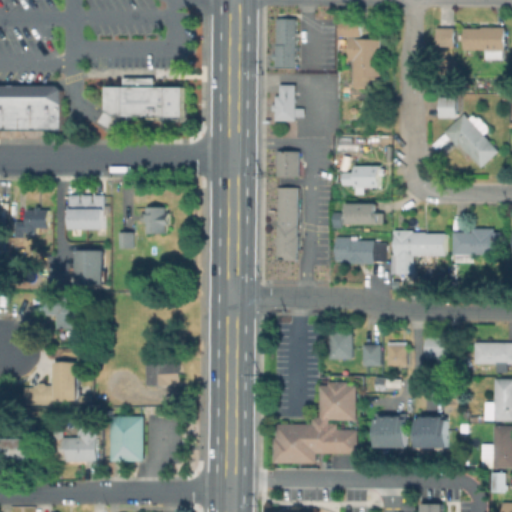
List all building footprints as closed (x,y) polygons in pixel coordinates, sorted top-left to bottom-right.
[(298,18),(298,67),(277,67),(278,59),(275,59),(276,52),(277,52),(278,17),(298,18)] [(362,18),(363,35),(341,35),(341,18),(362,18)] [(508,25),(508,49),(505,48),(505,58),(487,58),(487,49),(466,49),(466,26),(484,26),(484,25),(508,25)] [(456,26),(457,46),(438,46),(438,26),(456,26)] [(382,37),(382,77),(374,77),(374,86),(355,85),(355,59),(351,59),(351,36),(357,36),(357,37),(382,37)] [(471,84),(471,74),(495,74),(495,84),(471,84)] [(149,76),(154,76),(153,85),(184,85),(184,114),(158,114),(158,118),(149,118),(149,114),(132,114),(131,117),(123,117),(123,114),(116,114),(110,124),(109,126),(99,120),(100,118),(106,108),(106,85),(123,85),(123,76),(149,76)] [(0,83),(21,84),(21,129),(0,129),(0,83)] [(40,129),(21,129),(21,84),(40,84),(40,129)] [(57,84),(62,89),(62,129),(40,129),(40,84),(57,84)] [(297,84),(297,119),(277,119),(277,110),(274,110),(275,103),(278,103),(278,95),(282,95),(282,84),(297,84)] [(463,115),(459,115),(459,116),(441,116),(441,96),(458,96),(458,97),(464,97),(463,115)] [(463,115),(466,112),(470,117),(475,113),(478,116),(482,116),(491,126),(490,129),(487,132),(502,149),(484,166),(461,142),(459,144),(446,131),(463,115)] [(363,147),(347,147),(346,136),(362,135),(363,147)] [(302,150),(302,175),(279,175),(279,150),(302,150)] [(357,165),(383,165),(383,168),(387,168),(387,174),(383,174),(383,186),(357,186),(357,184),(346,184),(346,171),(350,171),(350,165),(357,165)] [(279,258),(279,187),(301,187),(300,258),(279,258)] [(107,194),(107,227),(73,227),(73,194),(107,194)] [(385,210),(385,222),(347,222),(347,200),(378,200),(378,210),(385,210)] [(168,205),(168,211),(171,211),(171,223),(168,223),(168,232),(149,232),(149,221),(143,221),(143,211),(149,211),(148,206),(168,205)] [(42,208),(52,208),(51,227),(40,227),(40,232),(28,232),(27,236),(18,236),(18,221),(27,221),(26,219),(29,219),(29,208),(38,208),(38,207),(43,207),(42,208)] [(343,215),(343,225),(332,225),(332,215),(343,215)] [(496,227),(496,231),(506,231),(506,253),(456,253),(456,231),(474,231),(474,227),(496,227)] [(429,232),(448,232),(448,255),(417,255),(417,273),(394,273),(394,254),(397,254),(397,246),(394,246),(394,241),(397,242),(397,233),(396,233),(396,229),(416,229),(416,231),(429,231),(429,232)] [(136,247),(121,247),(120,232),(136,231),(136,247)] [(389,242),(389,259),(377,259),(377,262),(351,262),(351,260),(338,260),(338,236),(354,236),(354,238),(377,239),(377,242),(389,242)] [(106,252),(106,282),(81,282),(81,252),(106,252)] [(81,295),(80,327),(60,327),(60,314),(50,314),(51,295),(81,295)] [(347,328),(347,331),(354,331),(354,357),(332,357),(332,331),(340,331),(339,328),(347,328)] [(461,347),(461,364),(447,364),(440,363),(440,356),(428,356),(428,335),(452,335),(452,347),(461,347)] [(511,341),(511,362),(477,362),(478,341),(511,341)] [(383,343),(383,364),(365,364),(365,343),(383,343)] [(409,343),(409,364),(390,364),(390,343),(409,343)] [(62,404),(34,403),(34,384),(57,384),(57,361),(79,361),(80,399),(62,399),(62,404)] [(171,361),(171,362),(182,361),(183,382),(171,383),(171,384),(154,384),(149,384),(148,363),(153,363),(153,362),(171,361)] [(387,382),(387,385),(377,385),(377,376),(387,376),(387,382)] [(511,377),(511,419),(486,419),(487,400),(497,400),(497,377),(511,377)] [(350,380),(350,384),(359,384),(359,419),(332,419),(332,422),(340,422),(340,428),(360,428),(360,452),(319,452),(319,462),(275,462),(276,436),(278,436),(278,422),(314,422),(315,415),(322,415),(322,384),(331,384),(331,380),(350,380)] [(93,394),(94,402),(83,403),(83,394),(93,394)] [(407,420),(407,447),(381,447),(381,414),(407,415),(407,420)] [(449,416),(448,447),(422,447),(422,415),(449,416)] [(147,417),(146,461),(115,460),(115,416),(147,417)] [(66,436),(83,436),(83,426),(99,426),(99,460),(68,460),(68,459),(49,459),(50,437),(49,437),(49,421),(55,421),(56,428),(66,428),(66,436)] [(511,424),(511,465),(496,465),(497,424),(511,424)] [(42,440),(42,460),(25,461),(25,459),(0,459),(0,437),(27,437),(28,440),(42,440)] [(508,485),(508,491),(496,491),(496,474),(508,474),(508,485)] [(445,503),(444,511),(425,511),(426,503),(445,503)]
